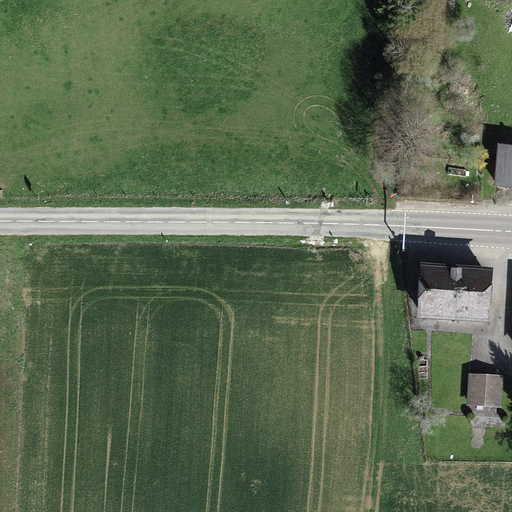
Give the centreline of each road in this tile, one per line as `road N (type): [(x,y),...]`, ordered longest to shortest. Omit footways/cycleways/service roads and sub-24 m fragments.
road 1 (secondary): [(0,222),(511,233)]
road 2 (track): [(372,511),(387,386),(384,227)]
